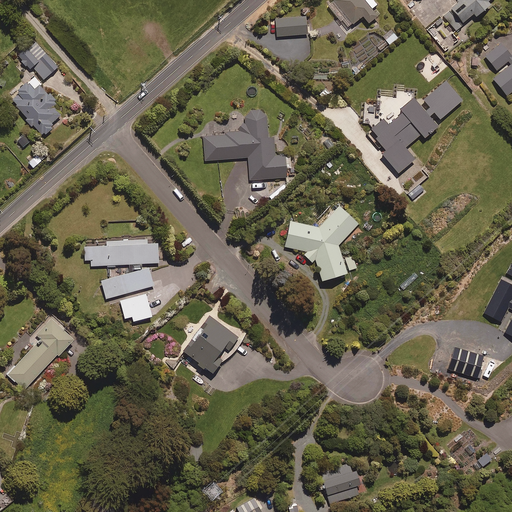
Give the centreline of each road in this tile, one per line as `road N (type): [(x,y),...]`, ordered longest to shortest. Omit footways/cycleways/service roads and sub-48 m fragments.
road 1 (residential): [(108,129),(305,351),(357,378)]
road 2 (unclassified): [(108,129),(256,0)]
road 3 (unclassified): [(0,225),(108,129)]
